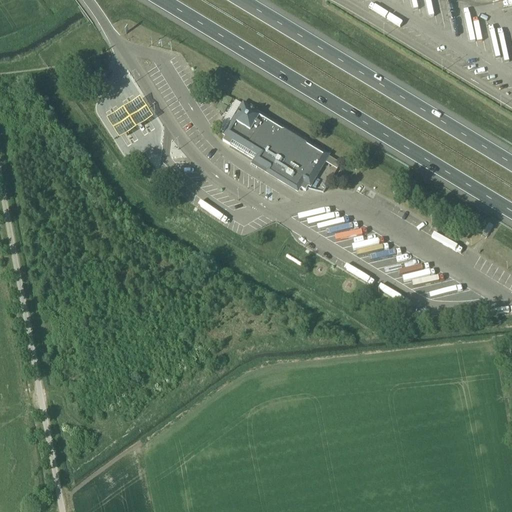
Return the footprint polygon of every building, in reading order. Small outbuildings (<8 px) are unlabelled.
[(433,0),(439,25),(446,24),(440,0),(433,0)] [(480,19),(474,20),(481,47),(487,46),(480,19)] [(288,181),(305,192),(327,156),(243,105),(243,106),(234,101),(217,128),(227,134),(223,141),(280,176),(278,180),(286,185),(288,181)] [(367,257),(369,263),(397,257),(395,251),(367,257)] [(388,272),(416,267),(415,261),(387,267),(388,272)]
